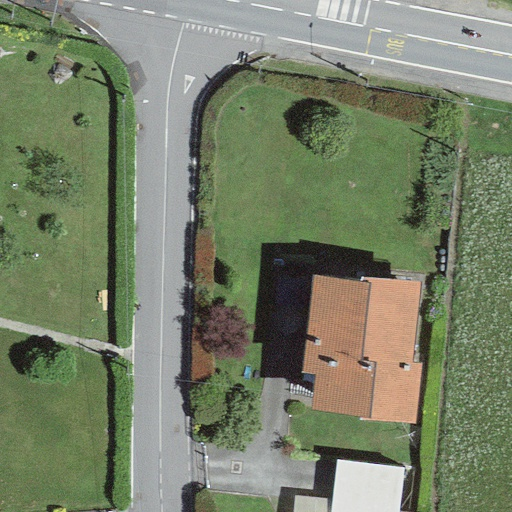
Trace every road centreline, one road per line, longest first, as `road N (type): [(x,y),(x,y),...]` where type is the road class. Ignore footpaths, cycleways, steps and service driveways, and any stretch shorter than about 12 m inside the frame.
road 1 (residential): [(148,511),(162,1)]
road 2 (primary): [(162,1),(511,66)]
road 3 (unknown): [(144,495),(0,409)]
